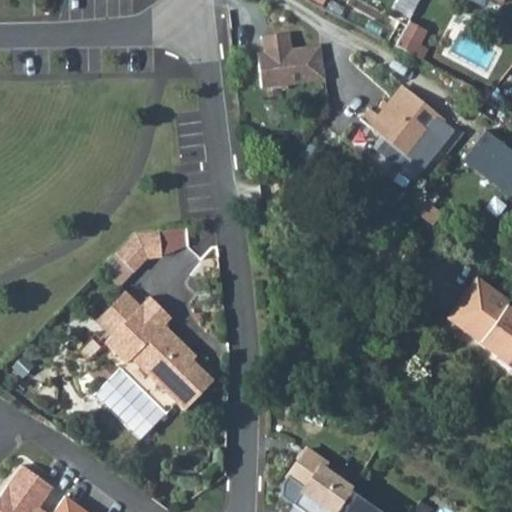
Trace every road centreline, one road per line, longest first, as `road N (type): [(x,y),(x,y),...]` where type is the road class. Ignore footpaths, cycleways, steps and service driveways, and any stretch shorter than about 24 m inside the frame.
road 1 (residential): [(192,0),(252,325),(243,511)]
road 2 (residential): [(192,0),(127,32),(0,36)]
road 3 (residential): [(0,415),(144,511)]
